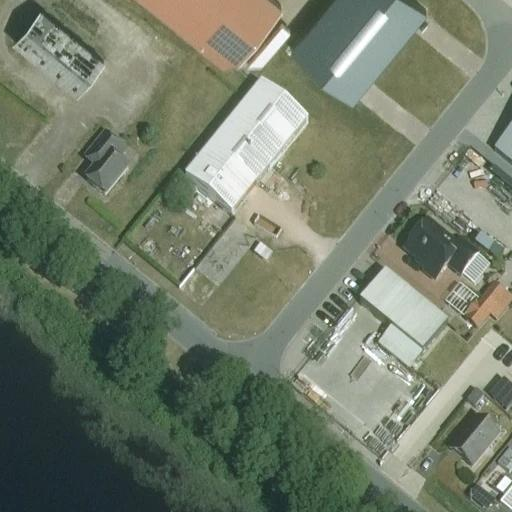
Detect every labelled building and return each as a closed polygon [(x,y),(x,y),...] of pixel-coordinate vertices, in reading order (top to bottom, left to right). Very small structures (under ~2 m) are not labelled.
[(147,0),(231,68),(282,5),(275,0),(147,0)] [(331,0),(291,49),(353,100),(427,11),(414,0),(331,0)] [(15,41),(78,93),(105,61),(41,9),(15,41)] [(308,124),(262,86),(186,180),(232,217),(308,124)] [(511,131),(494,153),(511,167),(511,131)] [(86,182),(105,198),(128,170),(118,162),(125,152),(106,136),(90,155),(101,164),(86,182)] [(239,222),(182,287),(203,306),(260,241),(239,222)] [(432,228),(430,228),(426,225),(405,251),(427,269),(423,273),(435,283),(448,267),(461,278),(478,258),(460,243),(456,249),(439,235),(438,232),(432,228)] [(410,373),(448,326),(385,275),(360,306),(391,332),(378,347),(410,373)] [(451,453),(472,469),(498,438),(477,421),(451,453)]
